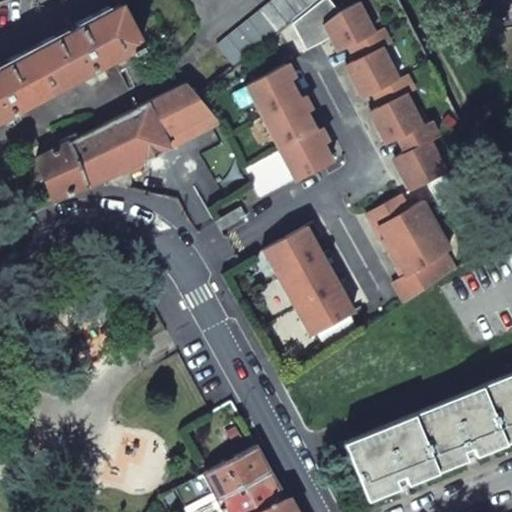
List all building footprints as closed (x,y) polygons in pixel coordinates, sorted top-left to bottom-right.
[(276,33),(316,0),(272,0),(217,45),(233,66),(276,32),(276,33)] [(337,10),(329,0),(319,0),(291,23),(305,49),(328,37),(335,50),(346,44),(373,31),(357,1),(337,10)] [(140,45),(120,4),(84,24),(60,37),(0,68),(0,119),(112,60),(140,45)] [(348,75),(359,97),(371,90),(396,77),(380,46),(388,42),(380,27),(373,31),(346,44),(354,58),(348,62),(353,72),(348,75)] [(112,60),(128,91),(157,75),(140,45),(112,60)] [(243,85),(260,118),(294,100),(290,92),(294,91),(289,80),(292,78),(285,64),(243,85)] [(371,121),(384,143),(395,137),(421,124),(405,93),(413,89),(405,73),(396,77),(371,90),(378,105),(372,108),(377,118),(371,121)] [(188,84),(139,108),(165,151),(218,123),(188,84)] [(294,100),(260,118),(277,150),(311,132),(307,124),(311,122),(305,112),(309,110),(302,96),(294,100)] [(126,167),(143,159),(144,162),(165,151),(139,108),(69,141),(87,186),(126,167)] [(396,167),(408,189),(445,170),(429,139),(437,135),(429,119),(421,124),(395,137),(402,151),(396,155),(402,165),(396,167)] [(311,132),(277,150),(294,181),(328,163),(324,156),(328,154),(323,144),(326,142),(319,128),(311,132)] [(34,155),(52,200),(87,186),(69,141),(34,155)] [(380,239),(387,252),(437,224),(423,199),(407,208),(399,194),(366,212),(374,228),(378,226),(384,237),(380,239)] [(312,220),(261,248),(277,277),(314,257),(306,243),(321,235),(312,220)] [(450,248),(437,224),(387,252),(396,267),(400,265),(405,275),(393,282),(402,299),(455,268),(444,251),(450,248)] [(328,249),(314,257),(277,277),(293,306),(330,286),(322,272),(337,263),(328,249)] [(344,278),(330,286),(293,306),(309,335),(346,315),(338,300),(353,292),(344,278)] [(511,439),(511,371),(342,443),(366,500),(393,489),(463,460),(511,439)] [(237,454),(202,473),(212,492),(215,499),(269,470),(267,465),(255,445),(237,454)] [(273,476),(269,470),(215,499),(222,511),(250,511),(284,496),(273,476)] [(173,488),(184,508),(212,492),(202,473),(173,488)] [(212,492),(184,508),(186,511),(191,511),(215,499),(212,492)] [(291,511),(284,496),(250,511),(291,511)]
